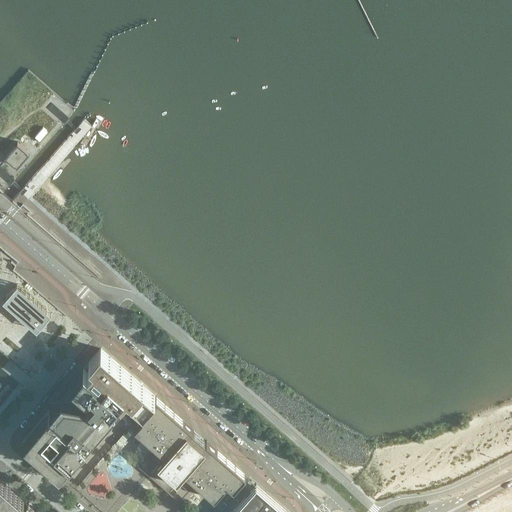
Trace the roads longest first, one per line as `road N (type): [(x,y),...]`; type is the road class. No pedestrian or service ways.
road 1 (tertiary): [(105,311),(280,467),(316,511)]
road 2 (residential): [(105,311),(0,438)]
road 3 (tertiary): [(0,219),(105,311)]
